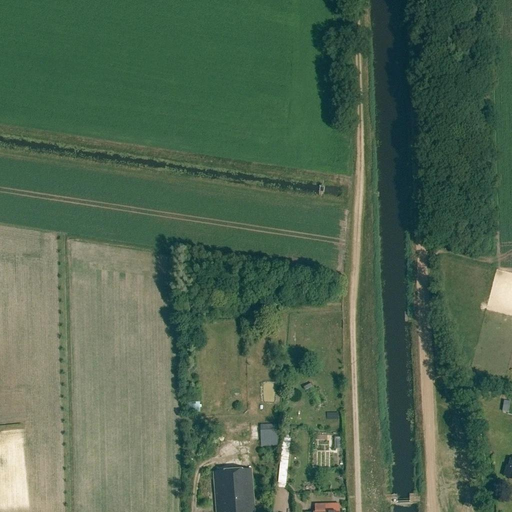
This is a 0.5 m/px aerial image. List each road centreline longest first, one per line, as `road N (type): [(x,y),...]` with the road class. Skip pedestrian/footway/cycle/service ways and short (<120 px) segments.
road 1 (track): [(437,511),(417,0)]
road 2 (track): [(358,511),(357,0)]
